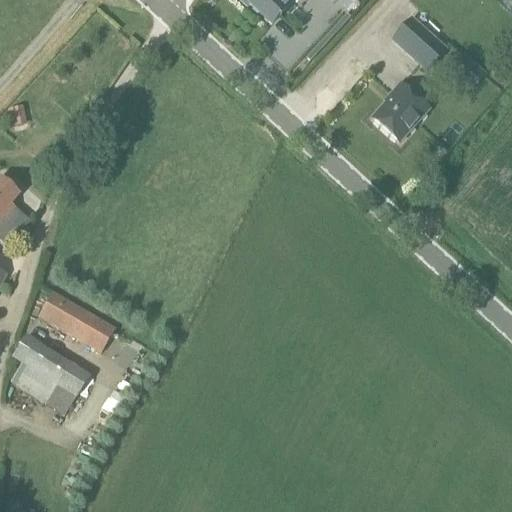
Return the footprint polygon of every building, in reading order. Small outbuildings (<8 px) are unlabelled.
[(249,6),(271,26),(295,0),(239,0),(248,8),(249,6)] [(331,0),(340,9),(350,0),(331,0)] [(490,0),(502,10),(510,0),(490,0)] [(432,11),(418,25),(434,38),(447,25),(432,11)] [(358,75),(339,94),(346,101),(365,81),(358,75)] [(416,100),(401,87),(391,99),(392,100),(373,122),(400,145),(430,112),(427,110),(429,108),(428,104),(422,98),(418,98),(416,100)] [(0,244),(8,251),(29,225),(11,209),(20,198),(0,181),(0,244)] [(116,333),(53,295),(37,320),(101,358),(116,333)] [(75,403),(76,403),(91,380),(26,338),(12,362),(22,368),(10,385),(65,418),(75,403)]
